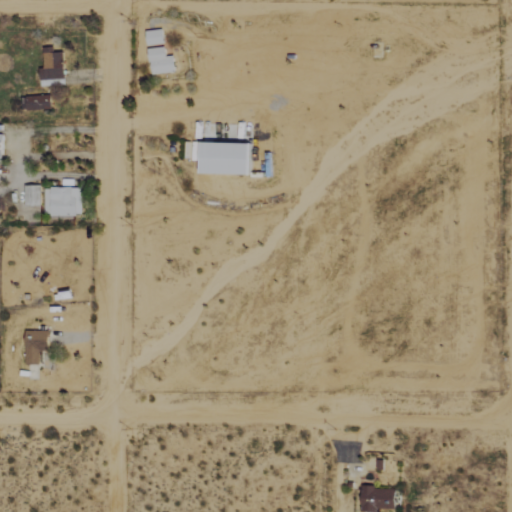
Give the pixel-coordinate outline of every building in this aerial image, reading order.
[(146,32),(148,46),(165,43),(163,29),(146,32)] [(174,56),(166,57),(165,47),(149,49),(152,75),(176,72),(174,56)] [(40,69),(40,86),(65,86),(64,53),(44,53),(44,69),(40,69)] [(52,108),(50,94),(25,98),(27,112),(52,108)] [(202,175),(252,176),(253,144),(203,143),(202,175)] [(24,206),(40,206),(40,186),(24,185),(24,206)] [(81,187),(44,188),(44,216),(82,215),(81,187)] [(48,331),(25,332),(26,365),(40,365),(40,352),(49,351),(48,331)] [(361,511),(376,511),(376,508),(395,509),(396,488),(361,487),(361,511)]
